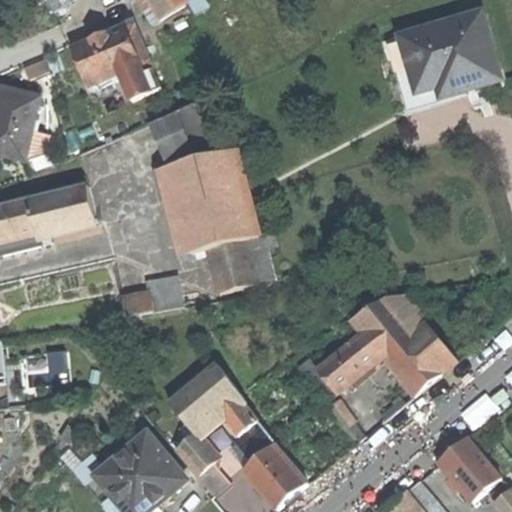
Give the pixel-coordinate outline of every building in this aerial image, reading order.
[(43,0),(53,16),(78,0),(43,0)] [(187,0),(149,0),(163,22),(190,5),(187,0)] [(404,37),(424,104),(467,91),(505,81),(485,13),(404,37)] [(156,72),(140,32),(131,36),(128,30),(111,37),(108,31),(99,35),(91,39),(93,45),(77,52),(92,88),(122,75),(134,103),(155,95),(148,76),(156,72)] [(412,107),(424,104),(404,37),(392,41),(412,107)] [(36,132),(44,98),(3,89),(0,98),(0,154),(28,162),(51,153),(55,137),(36,132)] [(213,251),(224,295),(258,286),(253,266),(267,262),(248,184),(234,188),(212,99),(158,122),(167,154),(151,159),(162,201),(178,197),(193,256),(213,251)] [(99,223),(91,189),(0,210),(0,247),(1,247),(4,257),(43,249),(40,238),(99,223)] [(149,286),(151,294),(125,299),(129,319),(186,309),(180,281),(149,286)] [(415,400),(461,362),(406,295),(391,298),(364,315),(359,307),(350,313),(355,320),(353,321),(365,336),(321,372),(313,359),(292,375),(302,388),(320,373),(338,396),(349,388),(384,359),(415,400)] [(0,343),(0,385),(8,385),(5,342),(0,343)] [(278,511),(279,511),(310,486),(279,446),(280,445),(248,407),(246,400),(220,366),(173,406),(199,437),(224,416),(239,436),(235,440),(256,466),(247,473),(270,501),(278,511)] [(0,492),(17,491),(10,410),(0,410),(0,492)] [(127,511),(141,511),(154,502),(159,508),(168,500),(190,482),(151,436),(100,480),(127,511)] [(220,462),(199,437),(179,453),(217,497),(232,485),(216,466),(220,462)] [(476,508),(504,483),(471,442),(453,459),(443,468),(476,508)] [(447,511),(424,484),(401,503),(389,511),(447,511)] [(503,511),(511,511),(511,496),(500,508),(503,511)] [(107,511),(105,509),(106,509),(96,498),(81,511),(107,511)]
